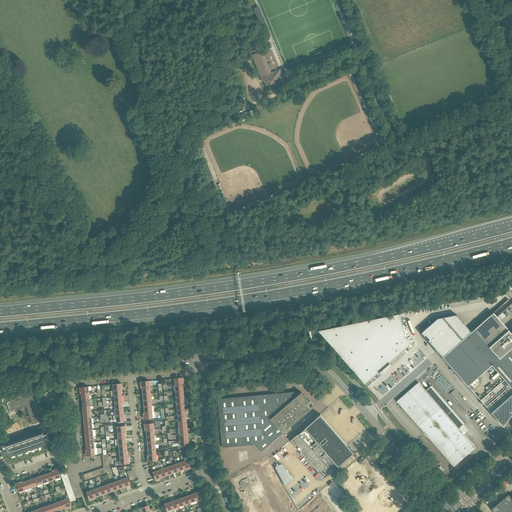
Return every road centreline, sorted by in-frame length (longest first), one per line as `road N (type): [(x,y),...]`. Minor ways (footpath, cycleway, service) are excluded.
road 1 (motorway): [(511,226),(234,285),(0,311)]
road 2 (motorway): [(0,327),(219,303),(511,242)]
road 3 (secondary): [(451,511),(323,368),(274,353),(197,360)]
road 4 (residential): [(70,382),(76,452),(0,480)]
road 5 (secondary): [(197,360),(68,374)]
